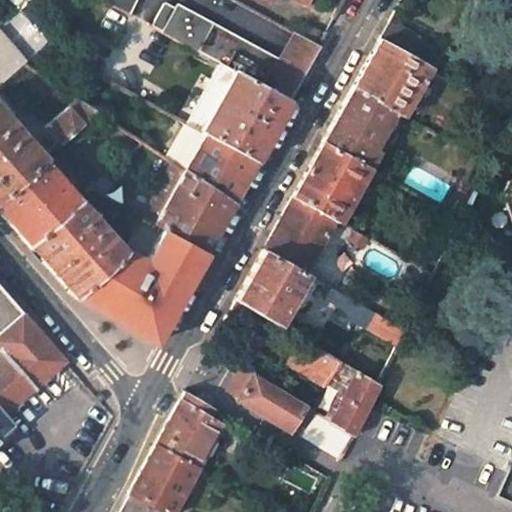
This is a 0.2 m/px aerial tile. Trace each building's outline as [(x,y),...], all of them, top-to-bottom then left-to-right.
[(70,55),(75,49),(25,0),(23,0),(18,5),(53,39),(70,55)] [(222,62),(288,99),(305,69),(310,61),(286,48),(278,61),(174,2),(172,5),(164,0),(160,0),(148,20),(222,62)] [(14,2),(0,14),(0,82),(25,61),(26,63),(53,39),(18,5),(14,2)] [(435,68),(446,47),(390,18),(379,39),(427,64),(435,68)] [(318,46),(325,33),(307,24),(300,36),(318,46)] [(318,46),(300,36),(294,33),(286,48),(310,61),(318,46)] [(401,111),(427,64),(379,39),(367,60),(353,86),(393,107),(401,111)] [(206,131),(256,158),(271,131),(288,99),(222,62),(189,121),(206,131)] [(393,107),(353,86),(346,97),(334,121),(325,136),(369,161),(377,146),(373,144),(393,107)] [(77,97),(46,124),(60,141),(96,110),(77,97)] [(0,106),(0,193),(42,157),(43,156),(0,106)] [(185,170),(206,131),(189,121),(186,119),(166,157),(185,170)] [(206,131),(185,170),(232,201),(245,179),(256,158),(206,131)] [(338,218),(369,161),(325,136),(293,193),(335,216),(338,218)] [(42,157),(0,193),(0,210),(9,221),(27,243),(77,199),(42,157)] [(185,170),(156,222),(164,227),(206,249),(220,224),(232,201),(185,170)] [(115,185),(105,174),(90,187),(103,194),(115,185)] [(511,178),(506,181),(500,194),(508,221),(511,222),(511,178)] [(307,268),(335,216),(293,193),(281,215),(265,244),(307,268)] [(453,206),(463,211),(470,198),(461,193),(453,206)] [(117,247),(77,199),(27,243),(51,269),(74,296),(117,247)] [(206,249),(164,227),(146,259),(119,245),(117,247),(74,296),(155,343),(206,249)] [(356,227),(350,237),(363,244),(369,234),(356,227)] [(278,320),(307,268),(265,244),(251,270),(237,296),(278,320)] [(374,306),(325,278),(321,286),(323,292),(368,317),(374,306)] [(0,430),(8,424),(0,415),(62,361),(0,289),(0,430)] [(237,296),(224,319),(266,343),(278,320),(237,296)] [(386,326),(401,334),(407,323),(391,316),(386,326)] [(379,378),(303,334),(289,359),(328,381),(333,374),(348,383),(331,418),(353,431),(379,378)] [(331,418),(241,364),(228,386),(239,392),(237,396),(289,426),(291,422),(342,452),(353,431),(331,418)] [(170,416),(156,442),(198,465),(223,419),(210,412),(214,405),(185,389),(170,416)] [(138,474),(117,511),(156,511),(159,508),(167,511),(171,511),(198,465),(156,442),(138,474)]
